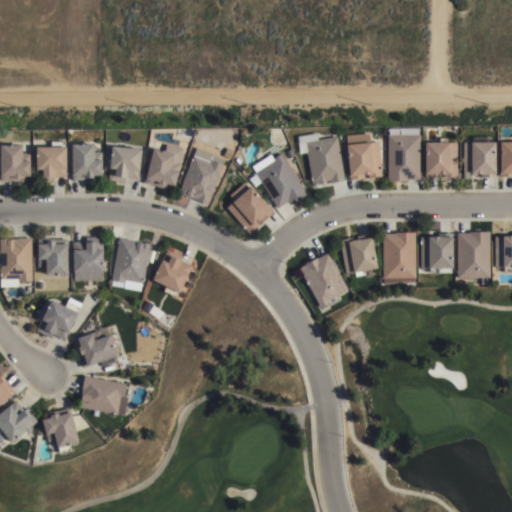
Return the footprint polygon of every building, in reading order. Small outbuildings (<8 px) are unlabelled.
[(386,134),(388,134),(388,127),(417,127),(417,133),(419,133),(419,178),(407,178),(407,180),(386,180),(386,134)] [(343,180),(329,182),(329,180),(325,181),(325,182),(317,183),(317,181),(311,182),(304,141),(297,143),(296,135),(315,132),(316,138),(335,135),(343,180)] [(369,141),(377,141),(380,175),(367,176),(367,173),(363,173),(363,177),(349,178),(344,134),(368,132),(369,141)] [(424,140),(448,140),(448,141),(456,141),(456,176),(443,176),(443,173),(438,173),(438,176),(424,176),(424,140)] [(462,141),(495,140),(495,172),(483,172),(483,173),(469,173),(462,173),(462,141)] [(499,140),(511,140),(511,175),(499,175),(499,140)] [(71,142),(93,142),(93,151),(101,151),(101,180),(89,180),(89,179),(71,179),(71,142)] [(0,143),(21,143),(21,159),(29,159),(29,174),(24,174),(24,181),(17,181),(17,180),(0,180),(0,143)] [(111,144),(141,148),(138,179),(124,177),(124,181),(107,179),(111,144)] [(35,146),(65,145),(65,176),(53,176),(53,181),(42,181),(42,180),(35,180),(35,146)] [(152,147),(174,152),(172,160),(179,162),(174,184),(169,183),(167,189),(161,188),(162,186),(144,182),(152,147)] [(196,147),(212,153),(212,154),(224,159),(222,163),(223,164),(207,204),(178,192),(196,147)] [(226,147),(235,151),(231,159),(223,155),(226,147)] [(280,152),(305,193),(294,200),(292,198),(276,207),(254,172),(254,171),(251,165),(270,153),(272,157),(280,152)] [(272,212),(261,221),(258,218),(255,221),(258,224),(247,233),(225,206),(232,200),(228,194),(243,182),(247,187),(249,185),(272,212)] [(381,232),(394,232),(394,231),(414,231),(414,277),(413,277),(413,282),(396,282),(383,283),(383,277),(381,277),(381,232)] [(456,232),(468,232),(468,231),(489,231),(489,277),(487,277),(487,284),(480,284),(480,277),(456,277),(456,232)] [(494,236),(502,236),(502,235),(505,235),(511,234),(511,271),(503,271),(503,267),(494,267),(494,236)] [(451,236),(451,267),(438,267),(438,272),(428,272),(428,267),(419,267),(419,236),(430,236),(430,235),(439,235),(439,236),(447,236),(447,235),(450,235),(450,236),(451,236)] [(102,271),(101,271),(102,279),(73,280),(73,271),(72,271),(72,249),(85,249),(84,236),(95,236),(95,237),(102,237),(102,271)] [(0,238),(5,238),(5,239),(11,239),(11,238),(30,237),(31,281),(17,281),(17,278),(0,278),(0,238)] [(135,240),(135,242),(141,243),(141,241),(150,243),(143,283),(141,283),(140,290),(110,285),(111,280),(110,280),(118,237),(135,240)] [(343,265),(339,266),(334,256),(341,254),(338,239),(346,237),(347,241),(350,240),(350,239),(358,238),(358,239),(370,237),(376,267),(363,269),(363,274),(354,276),(354,271),(344,273),(343,265)] [(67,274),(45,274),(45,266),(37,266),(37,243),(45,243),(45,240),(54,240),(54,239),(66,238),(67,274)] [(179,292),(178,291),(175,297),(163,290),(165,285),(152,279),(166,249),(172,252),(173,250),(182,255),(179,260),(191,265),(179,292)] [(298,268),(304,264),(303,263),(316,256),(316,258),(326,252),(346,289),(326,300),(327,302),(319,307),(298,268)] [(50,299),(64,306),(66,301),(79,307),(76,312),(77,313),(64,340),(52,334),(50,337),(35,330),(50,299)] [(76,351),(75,351),(72,344),(78,342),(76,338),(91,332),(94,340),(109,334),(113,346),(116,345),(120,353),(82,367),(76,351)] [(0,376),(1,376),(14,392),(0,403),(0,376)] [(125,384),(123,396),(127,397),(123,415),(117,413),(117,415),(77,407),(83,376),(125,384)] [(0,431),(0,411),(15,400),(23,411),(26,408),(37,421),(10,442),(0,431)] [(69,449),(57,452),(54,440),(47,442),(41,419),(49,417),(49,415),(57,413),(58,415),(70,412),(78,442),(68,445),(69,449)]
